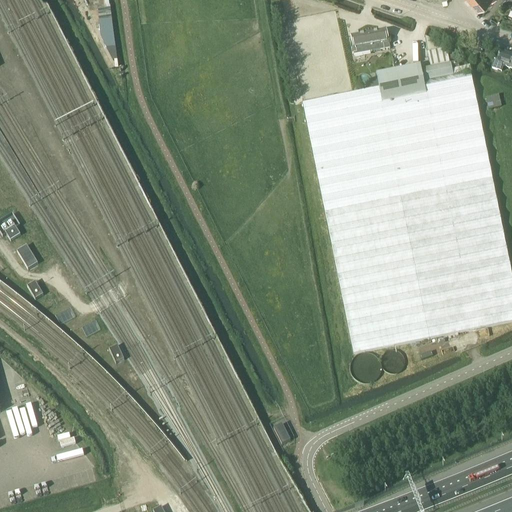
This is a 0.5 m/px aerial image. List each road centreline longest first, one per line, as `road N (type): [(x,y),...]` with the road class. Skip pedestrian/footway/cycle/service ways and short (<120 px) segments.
road 1 (track): [(54,0),(262,407),(293,411)]
road 2 (unclassified): [(327,511),(307,467),(316,438),(511,353)]
road 3 (track): [(120,508),(134,483),(122,454),(44,360),(0,324)]
road 4 (motorway): [(511,466),(395,511)]
